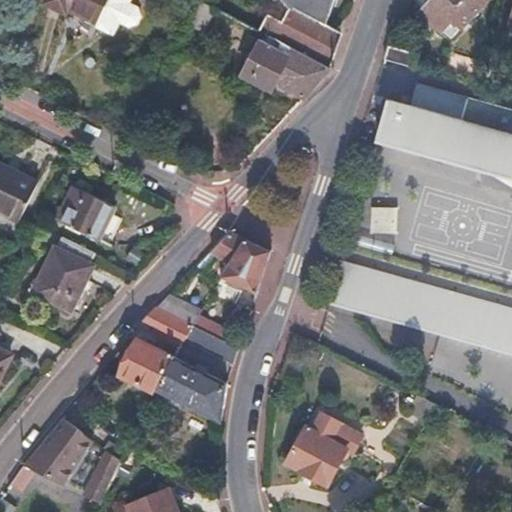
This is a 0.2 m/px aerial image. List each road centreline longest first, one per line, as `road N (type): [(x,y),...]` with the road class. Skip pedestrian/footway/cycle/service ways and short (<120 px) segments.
road 1 (residential): [(248,511),(242,439),(252,375),(350,86)]
road 2 (residential): [(228,208),(88,355),(0,464)]
road 3 (residential): [(228,208),(0,96)]
road 4 (residential): [(350,86),(228,208)]
